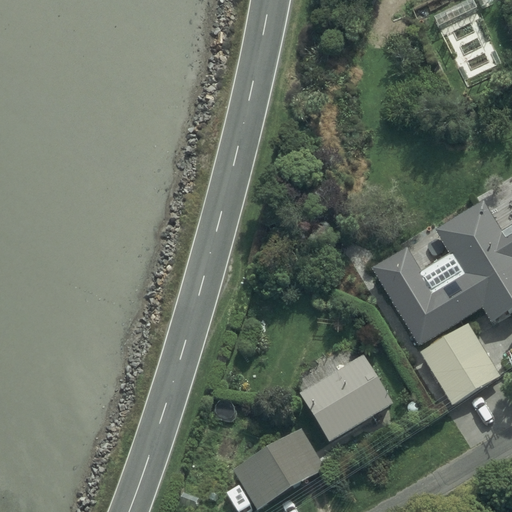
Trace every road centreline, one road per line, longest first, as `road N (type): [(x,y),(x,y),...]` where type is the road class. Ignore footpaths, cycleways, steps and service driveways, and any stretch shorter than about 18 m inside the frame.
road 1 (tertiary): [(129,511),(208,264),(270,0)]
road 2 (unclassified): [(511,443),(394,511)]
